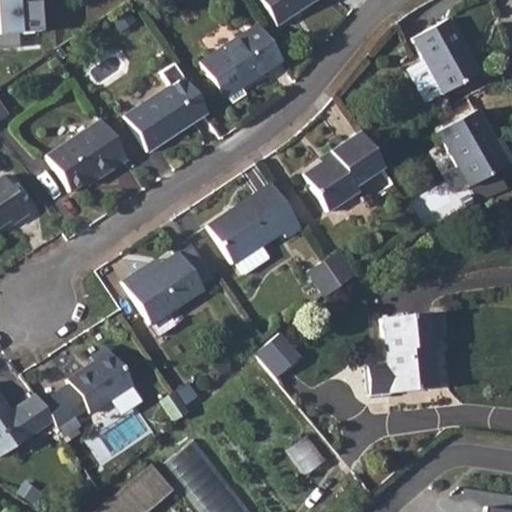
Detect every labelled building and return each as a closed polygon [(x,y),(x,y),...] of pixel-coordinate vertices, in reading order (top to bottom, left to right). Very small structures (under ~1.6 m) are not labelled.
[(0,0),(0,34),(42,31),(39,1),(21,2),(20,0),(0,0)] [(255,0),(273,27),(313,0),(255,0)] [(409,40),(421,60),(440,94),(478,74),(447,18),(409,40)] [(278,61),(254,24),(249,28),(197,63),(221,99),(278,61)] [(440,94),(421,60),(404,69),(424,103),(440,94)] [(202,111),(170,63),(157,73),(165,86),(120,116),(144,151),(202,111)] [(491,143),(490,141),(474,111),(434,132),(465,188),(503,167),(490,144),(491,143)] [(66,191),(82,180),(106,164),(109,169),(123,159),(96,119),(44,156),(66,191)] [(299,175),(324,212),(354,192),(351,188),(379,169),(368,152),(364,145),(355,133),(325,153),(327,156),(299,175)] [(495,138),(490,141),(491,143),(490,144),(503,167),(509,163),(495,138)] [(106,164),(82,180),(85,185),(109,169),(106,164)] [(25,213),(0,176),(0,221),(6,217),(11,223),(25,213)] [(231,263),(235,260),(257,245),(280,230),(284,237),(297,228),(268,185),(206,226),(231,263)] [(188,245),(177,252),(199,287),(212,278),(188,245)] [(257,245),(235,260),(242,272),(265,257),(257,245)] [(337,250),(320,261),(337,286),(353,274),(337,250)] [(136,280),(133,274),(120,283),(148,324),(200,288),(199,287),(177,252),(158,265),(136,280)] [(155,260),(133,274),(136,280),(158,265),(155,260)] [(320,261),(306,270),(323,296),(337,286),(320,261)] [(437,314),(381,320),(388,393),(435,388),(430,340),(439,338),(437,314)] [(281,328),(259,348),(279,371),(291,359),(283,350),(293,341),(281,328)] [(291,359),(279,371),(287,380),(310,360),(293,341),(283,350),(291,359)] [(87,356),(91,361),(106,351),(103,346),(87,356)] [(67,383),(38,402),(49,419),(60,434),(76,423),(71,416),(83,407),(87,411),(128,384),(106,351),(91,361),(64,380),(67,383)] [(173,392),(160,401),(173,419),(186,410),(173,392)] [(38,402),(32,393),(8,409),(0,397),(0,451),(49,419),(38,402)] [(310,435),(290,451),(307,474),(327,458),(310,435)] [(201,511),(246,511),(203,437),(169,457),(201,511)] [(146,511),(173,490),(151,463),(92,511),(146,511)]
